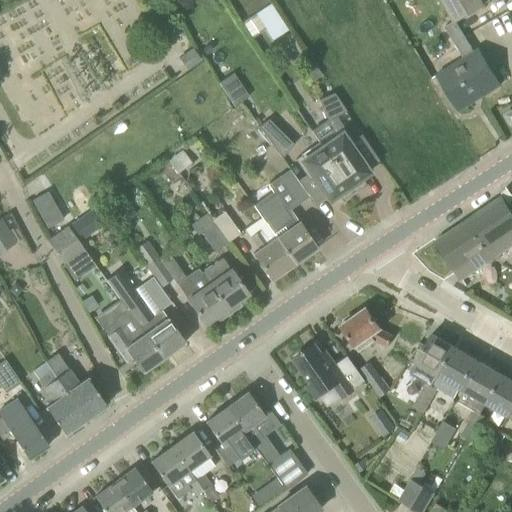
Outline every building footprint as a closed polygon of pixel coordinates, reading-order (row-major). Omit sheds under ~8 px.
[(482,6),(478,0),(441,0),(454,21),(445,27),(464,57),(465,58),(474,53),(456,22),(482,6)] [(271,4),(241,24),(251,39),(265,30),(272,41),(288,31),(271,4)] [(179,59),(187,69),(200,59),(193,49),(179,59)] [(437,74),(456,107),(480,92),(483,96),(500,86),(479,50),(474,53),(465,58),(464,57),(437,74)] [(315,65),(304,72),(312,83),(322,76),(315,65)] [(234,107),(249,97),(233,73),(218,83),(234,107)] [(328,121),(346,112),(334,94),(318,100),(328,121)] [(114,109),(100,118),(101,120),(115,111),(114,109)] [(294,145),(268,119),(259,127),(282,159),(294,145)] [(320,143),(354,192),(358,190),(361,189),(363,187),(366,186),(363,177),(369,173),(353,149),(357,146),(343,127),(320,143)] [(313,177),(327,197),(330,200),(336,196),(343,202),(345,200),(348,197),(352,194),(354,192),(320,143),(295,160),(309,179),(313,177)] [(178,173),(192,164),(184,152),(170,161),(178,173)] [(64,219),(47,191),(32,200),(48,229),(64,219)] [(511,214),(502,199),(501,200),(437,243),(455,269),(462,280),(487,263),(511,246),(511,214)] [(94,207),(87,213),(98,228),(105,223),(94,207)] [(228,243),(241,234),(225,212),(212,221),(214,224),(228,243)] [(294,264),(317,248),(299,222),(293,226),(285,214),(274,221),(282,234),(276,238),(294,264)] [(0,219),(0,252),(15,243),(0,219)] [(276,238),(275,239),(262,219),(245,229),(251,237),(250,238),(259,250),(253,254),(272,280),(294,264),(276,238)] [(214,224),(202,232),(216,252),(228,243),(214,224)] [(85,251),(68,227),(51,239),(48,241),(65,265),(85,251)] [(18,239),(19,239),(22,237),(17,228),(13,230),(14,231),(18,239)] [(159,259),(158,257),(147,241),(136,249),(147,265),(147,266),(162,287),(173,278),(159,259)] [(239,301),(249,294),(231,269),(230,270),(222,259),(201,273),(230,314),(241,306),(239,301)] [(198,268),(176,283),(188,299),(187,300),(205,325),(215,318),(219,321),(230,314),(201,273),(198,268)] [(152,276),(140,285),(160,311),(171,303),(152,276)] [(162,359),(185,342),(168,318),(152,329),(146,321),(154,316),(134,288),(120,299),(126,309),(127,309),(162,359)] [(375,340),(380,343),(387,347),(393,337),(381,330),(381,329),(366,308),(353,317),(350,316),(344,320),(344,324),(341,326),(359,352),(375,340)] [(127,309),(101,327),(127,363),(132,359),(142,373),(162,359),(127,309)] [(454,347),(432,334),(415,363),(437,376),(454,347)] [(294,359),(311,383),(305,386),(315,400),(321,396),(328,407),(344,396),(365,381),(347,356),(337,364),(327,350),(323,352),(315,342),(305,349),(306,350),(294,359)] [(437,376),(464,391),(465,392),(481,363),(454,347),(437,376)] [(79,384),(57,354),(45,363),(86,420),(106,405),(87,379),(79,384)] [(360,369),(381,398),(391,391),(370,362),(360,369)] [(46,408),(65,434),(86,420),(45,363),(33,372),(54,402),(46,408)] [(482,412),(486,404),(503,376),(481,363),(465,392),(464,391),(458,402),(474,411),(480,415),(480,414),(482,412)] [(11,390),(19,385),(11,371),(3,377),(11,390)] [(486,404),(507,416),(509,417),(511,411),(511,380),(503,376),(486,404)] [(432,402),(438,390),(427,383),(420,396),(432,402)] [(254,424),(265,416),(248,392),(226,408),(243,431),(244,431),(254,424)] [(29,459),(43,449),(48,446),(15,395),(0,405),(0,415),(1,417),(12,434),(29,459)] [(425,414),(432,402),(420,396),(413,408),(425,414)] [(244,431),(243,431),(226,408),(206,422),(222,445),(215,450),(228,468),(255,448),(250,441),(251,441),(244,431)] [(467,423),(479,430),(486,418),(480,414),(480,415),(474,411),(467,423)] [(12,434),(1,417),(0,417),(0,436),(2,440),(12,434)] [(389,421),(378,429),(384,438),(396,429),(389,421)] [(442,422),(431,442),(445,450),(456,430),(442,422)] [(472,442),(479,430),(467,423),(461,435),(472,442)] [(244,431),(251,441),(258,435),(260,434),(254,424),(244,431)] [(189,471),(210,456),(193,432),(172,447),(189,471)] [(285,490),(305,476),(296,463),(284,472),(258,435),(251,441),(250,441),(255,448),(257,451),(276,478),(284,488),(285,490)] [(167,486),(168,486),(177,498),(189,489),(195,496),(203,491),(196,481),(189,471),(172,447),(150,462),(167,486)] [(371,465),(365,458),(354,466),(360,473),(371,465)] [(152,492),(135,468),(115,483),(132,506),(152,492)] [(196,481),(203,491),(210,485),(204,475),(196,481)] [(284,488),(276,478),(261,488),(269,499),(284,488)] [(398,501),(412,509),(417,511),(423,511),(434,494),(420,485),(411,480),(405,491),(405,490),(400,498),(398,501)] [(115,483),(95,497),(105,511),(124,511),(132,506),(115,483)] [(405,490),(400,487),(396,485),(391,493),(395,495),(400,498),(405,490)] [(316,511),(321,509),(305,487),(269,511),(316,511)] [(430,511),(446,511),(448,510),(436,503),(430,511)]
